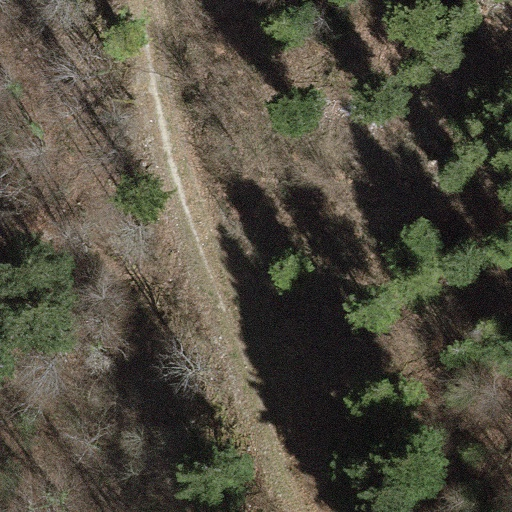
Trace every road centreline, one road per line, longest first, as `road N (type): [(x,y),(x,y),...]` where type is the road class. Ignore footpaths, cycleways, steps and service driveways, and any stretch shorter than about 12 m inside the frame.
road 1 (track): [(134,0),(196,230),(302,511)]
road 2 (track): [(192,511),(75,119)]
